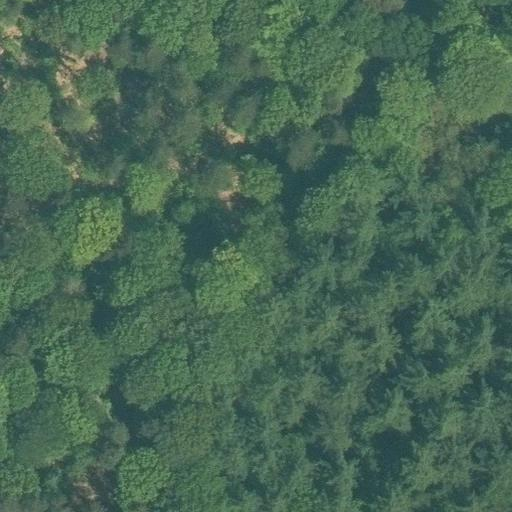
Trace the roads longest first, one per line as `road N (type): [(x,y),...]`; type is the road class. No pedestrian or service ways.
road 1 (track): [(511,102),(223,299)]
road 2 (unclassified): [(511,136),(243,0)]
road 3 (track): [(0,411),(223,299)]
road 4 (track): [(198,511),(189,433),(223,299)]
